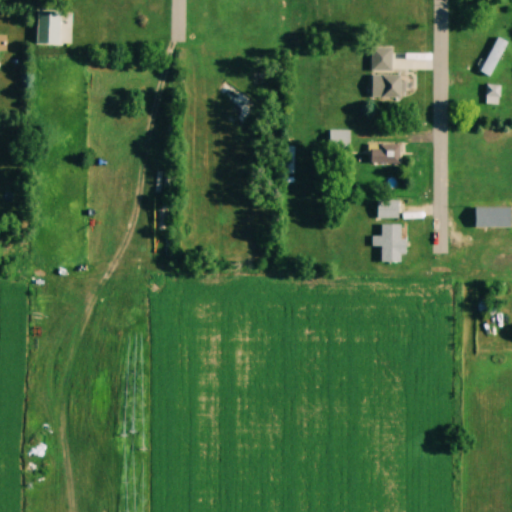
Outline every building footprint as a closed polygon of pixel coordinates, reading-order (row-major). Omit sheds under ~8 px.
[(478,71),(487,77),(509,44),(499,38),(478,71)] [(392,44),(392,67),(372,67),(372,44),(392,44)] [(372,74),(401,73),(401,95),(373,96),(372,74)] [(258,102),(225,81),(210,105),(243,125),(258,102)] [(499,86),(486,86),(485,105),(499,105),(499,86)] [(399,145),(369,145),(369,166),(399,166),(399,145)] [(398,219),(398,202),(376,202),(376,219),(398,219)] [(511,228),(511,208),(473,208),(473,228),(511,228)] [(400,263),(400,254),(405,254),(406,240),(400,240),(400,225),(377,225),(376,245),(381,245),(380,262),(400,263)] [(490,318),(497,303),(483,296),(476,310),(490,318)]
